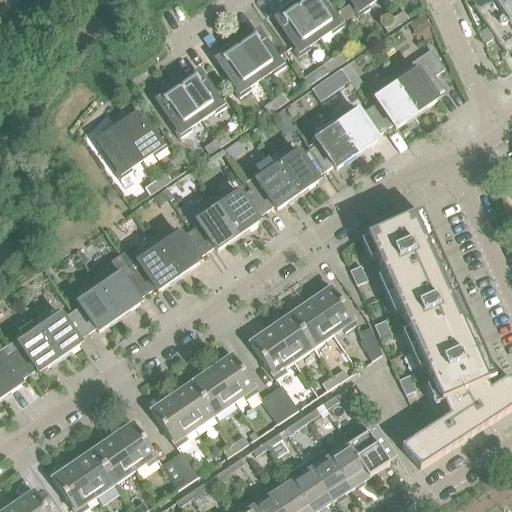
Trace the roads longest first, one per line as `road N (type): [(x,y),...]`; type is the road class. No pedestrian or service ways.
road 1 (residential): [(0,454),(412,174),(456,168)]
road 2 (residential): [(437,0),(499,137)]
road 3 (residential): [(511,298),(456,168)]
road 4 (residential): [(511,441),(407,511)]
